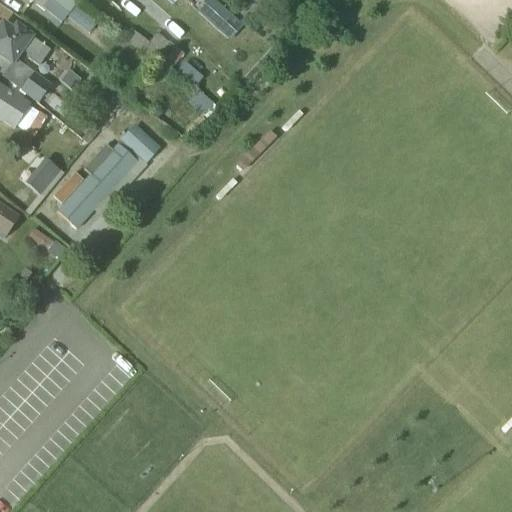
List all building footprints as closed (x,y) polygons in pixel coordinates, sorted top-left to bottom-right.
[(27,0),(59,23),(65,16),(67,17),(78,2),(75,0),(27,0)] [(211,0),(206,0),(196,11),(228,41),(241,27),(211,0)] [(49,52),(14,29),(11,34),(1,27),(0,27),(0,59),(10,67),(0,80),(37,106),(50,87),(16,64),(21,56),(38,67),(49,52)] [(131,30),(109,54),(131,73),(152,49),(131,30)] [(0,88),(0,124),(13,133),(29,107),(0,88)] [(133,131),(117,150),(136,167),(143,171),(159,152),(133,131)] [(235,166),(243,173),(276,138),(268,131),(235,166)] [(113,155),(107,150),(84,175),(91,180),(56,219),(75,236),(136,167),(117,150),(113,155)] [(19,179),(40,197),(61,173),(41,155),(19,179)] [(0,237),(4,240),(18,219),(0,207),(0,237)]
